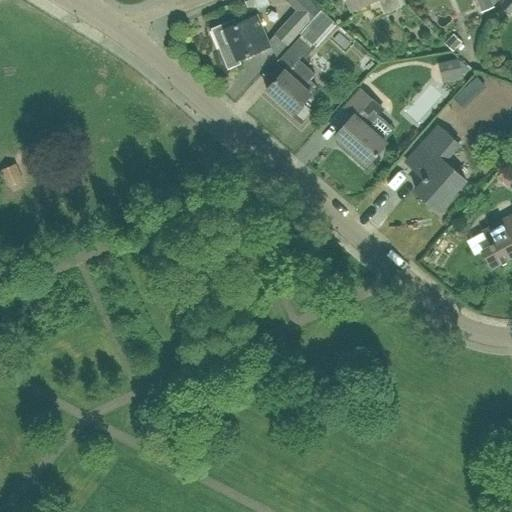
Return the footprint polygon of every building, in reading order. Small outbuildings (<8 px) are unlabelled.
[(320,10),(310,0),(287,0),(286,1),(309,22),(320,10)] [(347,0),(351,9),(372,0),(379,0),(384,12),(401,5),(398,0),(347,0)] [(489,0),(475,0),(481,12),(489,9),(493,7),(489,0)] [(270,45),(257,13),(234,22),(233,19),(212,28),(220,47),(230,43),(236,59),(270,45)] [(327,15),(316,27),(332,41),(342,29),(327,15)] [(311,44),(300,34),(279,59),(286,66),(266,89),(293,113),(311,93),(310,92),(316,85),(310,79),(314,75),(297,59),(311,44)] [(339,67),(353,49),(338,36),(323,54),(339,67)] [(463,60),(444,67),(451,82),(469,75),(463,60)] [(382,108),(360,89),(345,106),(354,114),(335,135),(352,151),(349,154),(360,164),(364,161),(367,163),(386,141),(368,125),(382,108)] [(459,143),(437,124),(406,160),(425,177),(415,188),(438,209),(466,178),(444,160),(459,143)] [(11,191),(29,183),(21,165),(3,173),(11,191)] [(511,166),(511,167),(503,177),(511,184),(511,166)] [(511,215),(484,231),(492,246),(483,250),(492,266),(511,255),(511,215)]
